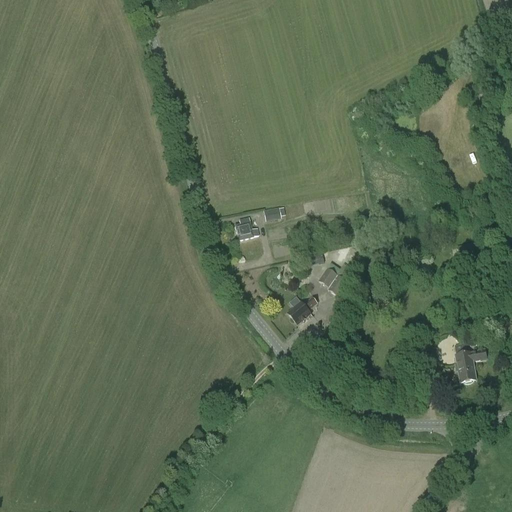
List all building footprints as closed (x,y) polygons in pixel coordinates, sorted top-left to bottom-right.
[(284,210),(279,211),(279,210),(263,213),(265,224),(281,221),(280,218),(285,218),(284,210)] [(238,243),(253,240),(252,239),(259,237),(257,230),(251,232),(248,220),(239,222),(240,227),(235,228),(238,243)] [(469,260),(476,259),(473,245),(457,248),(459,258),(468,256),(469,260)] [(378,272),(381,253),(371,252),(368,271),(378,272)] [(307,258),(308,266),(325,265),(324,256),(307,258)] [(328,271),(319,283),(329,290),(341,273),(330,265),(327,270),(328,271)] [(352,285),(358,276),(352,272),(346,281),(352,285)] [(339,299),(348,286),(337,278),(328,292),(339,299)] [(313,299),(304,306),(304,307),(301,303),(288,314),(299,327),(304,323),(309,319),(309,318),(312,316),(309,313),(318,306),(313,299)] [(473,365),(480,364),(478,355),(456,359),(460,387),(476,384),(473,365)]
